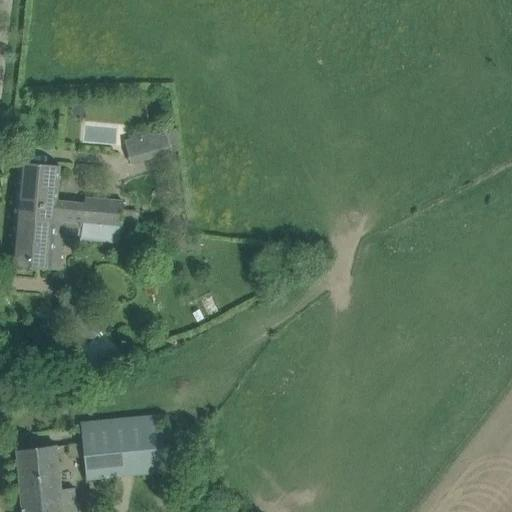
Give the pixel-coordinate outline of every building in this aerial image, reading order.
[(131,141),(138,164),(177,152),(170,129),(131,141)] [(20,163),(15,219),(64,224),(64,222),(84,223),(84,222),(121,226),(123,202),(86,198),(85,204),(57,201),(60,166),(40,164),(20,163)] [(162,211),(161,221),(171,221),(172,211),(162,211)] [(64,224),(15,219),(11,266),(51,270),(51,269),(60,270),(64,224)] [(120,243),(121,226),(84,222),(84,223),(64,222),(83,224),(82,239),(120,243)] [(177,236),(176,250),(201,252),(202,238),(177,236)] [(54,310),(87,345),(92,340),(103,351),(99,356),(105,362),(115,353),(119,357),(123,353),(102,331),(105,328),(71,294),(54,310)] [(19,346),(19,347),(19,348),(19,349),(20,350),(20,351),(21,351),(22,352),(23,352),(24,352),(25,352),(26,352),(27,352),(28,352),(29,351),(30,351),(30,350),(31,349),(31,348),(31,347),(31,346),(31,345),(31,344),(31,343),(30,342),(29,341),(28,341),(28,340),(27,340),(26,340),(25,340),(24,340),(23,340),(22,340),(22,341),(21,341),(20,342),(19,343),(19,344),(19,345),(19,346)] [(167,470),(161,415),(81,423),(87,478),(167,470)] [(76,511),(75,503),(74,489),(61,491),(57,447),(17,451),(23,511),(76,511)]
